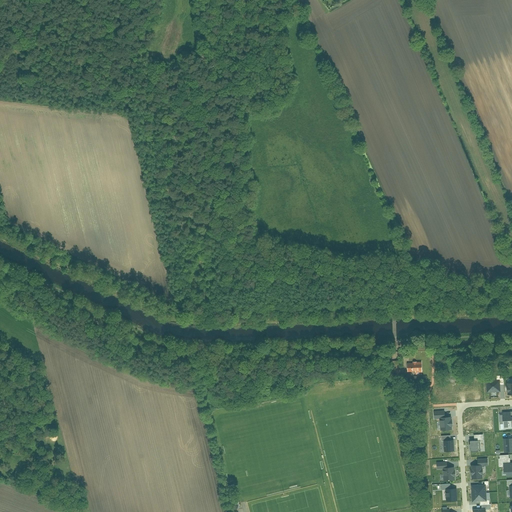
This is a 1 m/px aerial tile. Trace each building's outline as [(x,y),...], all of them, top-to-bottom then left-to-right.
[(407,362),(407,373),(422,373),(422,362),(407,362)] [(487,380),(487,392),(502,391),(501,384),(505,384),(505,375),(497,375),(497,379),(487,380)] [(442,429),(452,428),(452,415),(446,416),(446,410),(433,410),(434,419),(441,418),(442,429)] [(509,413),(502,413),(502,414),(499,414),(500,429),(503,429),(511,428),(511,411),(509,412),(509,413)] [(485,412),(470,413),(471,422),(471,424),(475,424),(475,429),(482,428),(482,423),(486,423),(486,422),(490,422),(489,412),(485,412)] [(445,451),(455,450),(455,439),(451,439),(451,434),(442,435),(442,440),(445,440),(445,451)] [(471,451),(482,450),(481,440),(484,439),(484,434),(475,434),(475,440),(471,440),(471,451)] [(503,476),(511,475),(511,461),(511,462),(510,454),(499,454),(500,466),(504,466),(504,470),(502,470),(503,476)] [(472,464),(472,478),(484,477),(483,465),(489,465),(489,458),(478,458),(478,464),(472,464)] [(444,480),(456,479),(455,466),(448,466),(448,461),(437,461),(438,470),(444,470),(444,480)] [(447,500),(459,500),(458,487),(451,487),(451,482),(442,483),(442,489),(446,489),(447,500)] [(472,484),(473,493),(487,492),(487,483),(472,484)] [(473,493),(473,501),(488,500),(487,492),(473,493)]
